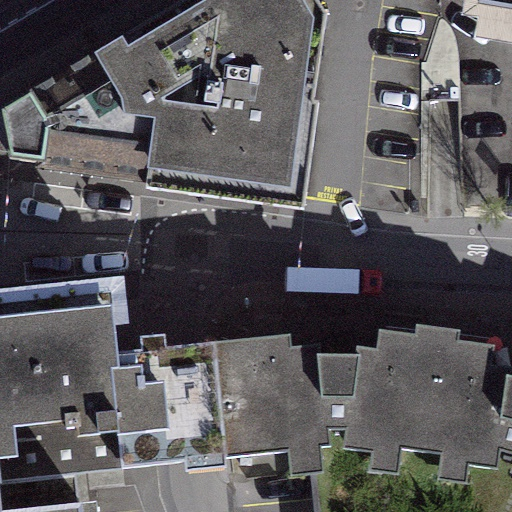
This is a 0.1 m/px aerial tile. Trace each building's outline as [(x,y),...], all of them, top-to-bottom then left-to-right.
[(13,158),(300,188),(320,18),(309,0),(213,0),(137,46),(130,37),(7,115),(13,158)] [(511,0),(479,0),(478,6),(511,11),(511,0)] [(111,299),(0,311),(0,480),(79,472),(130,466),(117,352),(111,299)] [(490,470),(494,448),(511,454),(511,379),(503,377),(504,369),(483,366),(485,348),(450,343),(451,333),(409,326),(407,335),(372,330),(369,351),(349,348),(348,358),(337,427),(334,449),(364,453),(361,473),(389,477),(393,448),(436,454),(432,481),(459,485),(462,466),(490,470)] [(117,352),(130,466),(189,461),(281,452),(282,474),(306,473),(313,473),(310,450),(323,448),(319,428),(337,427),(348,358),(312,358),(312,345),(282,349),(281,336),(175,346),(117,352)] [(511,511),(511,476),(504,473),(511,454),(494,448),(490,470),(462,466),(459,485),(432,481),(436,454),(393,448),(389,477),(361,473),(364,453),(334,449),(337,427),(319,428),(323,448),(310,450),(313,473),(306,473),(309,511),(511,511)] [(0,480),(0,511),(103,511),(102,494),(82,496),(79,472),(0,480)]
